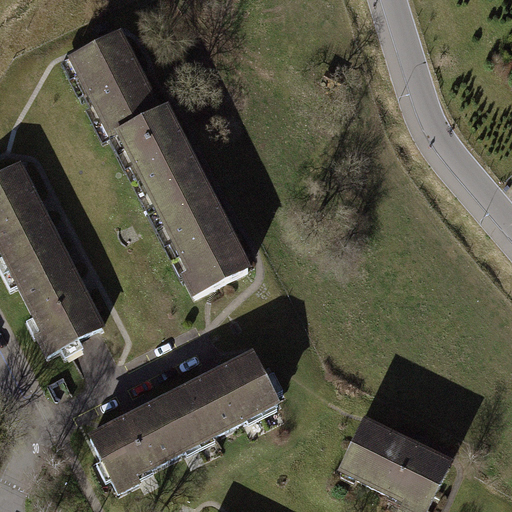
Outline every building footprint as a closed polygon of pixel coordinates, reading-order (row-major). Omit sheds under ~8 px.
[(118,137),(159,116),(141,82),(138,83),(133,74),(136,72),(118,38),(71,61),(111,140),(118,137)] [(340,76),(324,70),(318,86),(334,92),(340,76)] [(118,137),(157,215),(205,191),(187,156),(185,158),(179,147),(182,146),(165,113),(159,116),(118,137)] [(0,178),(0,250),(11,272),(58,248),(40,214),(38,216),(33,207),(36,206),(17,170),(0,178)] [(221,223),(205,191),(157,215),(189,277),(183,280),(193,300),(246,274),(225,233),(223,234),(218,224),(221,223)] [(75,281),(58,248),(11,272),(44,334),(37,337),(48,358),(101,330),(80,290),(77,292),(72,283),(75,281)] [(208,382),(174,399),(197,446),(275,408),(251,360),(217,377),(218,380),(209,385),(208,382)] [(133,478),(197,446),(174,399),(140,416),(142,419),(132,424),(131,422),(91,441),(118,495),(137,486),(133,478)] [(397,443),(364,427),(341,473),(406,505),(403,511),(404,511),(426,511),(448,468),(409,449),(407,452),(396,446),(397,443)]
